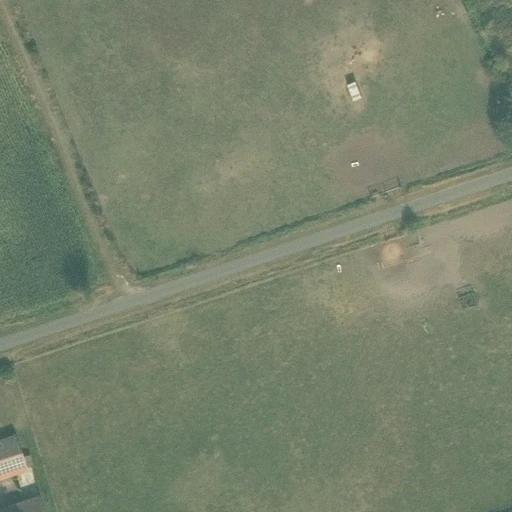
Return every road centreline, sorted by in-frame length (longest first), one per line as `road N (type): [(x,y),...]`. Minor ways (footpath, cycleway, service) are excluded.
road 1 (unclassified): [(0,345),(511,182)]
road 2 (track): [(125,304),(0,14)]
